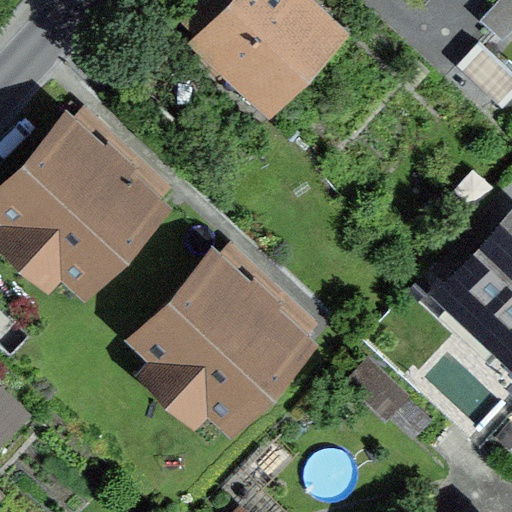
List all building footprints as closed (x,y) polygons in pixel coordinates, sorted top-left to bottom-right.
[(321,31),(331,21),(308,0),(200,0),(189,12),(212,33),(202,43),(207,48),(201,54),(219,71),(225,65),(259,97),(269,87),(271,89),(324,33),(321,31)] [(511,0),(496,0),(480,17),(502,38),(511,27),(511,0)] [(511,72),(479,41),(458,63),(502,104),(511,93),(511,72)] [(0,200),(83,278),(169,187),(81,105),(0,192),(0,200)] [(511,220),(448,288),(511,347),(511,220)] [(229,414),(315,323),(228,241),(142,333),(229,414)] [(367,358),(350,376),(387,411),(404,393),(367,358)]
